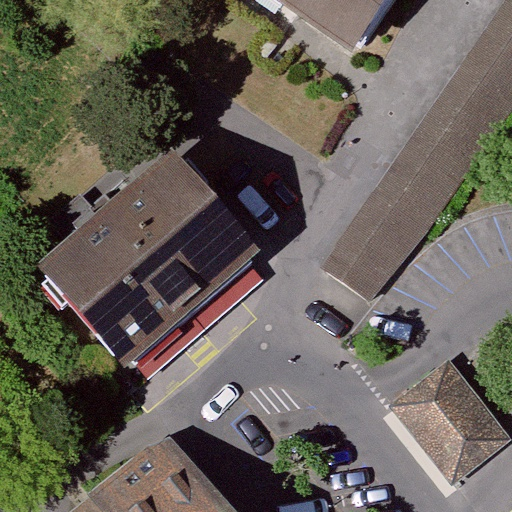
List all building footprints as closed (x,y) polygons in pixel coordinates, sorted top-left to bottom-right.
[(399,0),(260,0),(356,64),(399,0)] [(511,0),(507,0),(318,268),(372,306),(511,107),(511,0)] [(263,267),(173,162),(43,273),(132,378),(263,267)] [(443,377),(389,421),(452,497),(506,453),(443,377)] [(223,511),(171,446),(89,503),(77,511),(223,511)]
